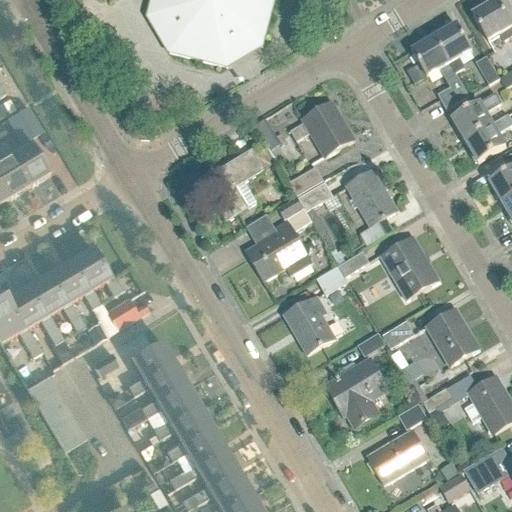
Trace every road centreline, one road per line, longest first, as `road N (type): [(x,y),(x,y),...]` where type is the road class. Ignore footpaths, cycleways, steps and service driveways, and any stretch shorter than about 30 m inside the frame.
road 1 (tertiary): [(325,511),(128,178)]
road 2 (residential): [(511,333),(346,51)]
road 3 (residential): [(128,178),(346,51)]
road 4 (tertiary): [(128,178),(24,0)]
road 5 (residential): [(0,253),(128,178)]
